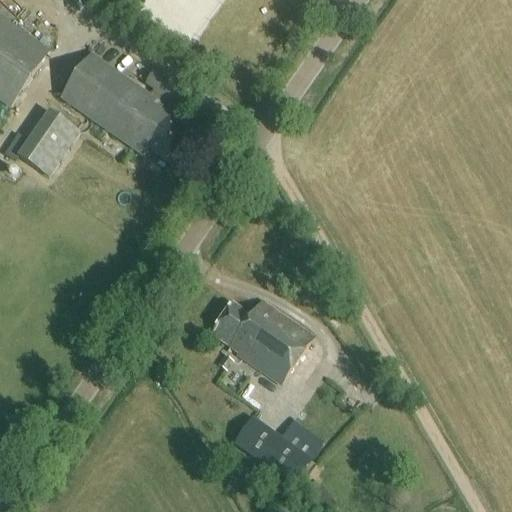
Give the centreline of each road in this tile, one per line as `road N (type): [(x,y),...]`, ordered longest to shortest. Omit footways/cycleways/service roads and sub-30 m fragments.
road 1 (tertiary): [(0,511),(356,0)]
road 2 (track): [(257,143),(475,511)]
